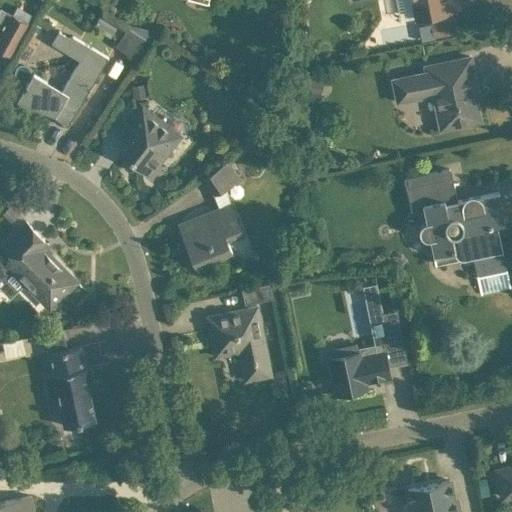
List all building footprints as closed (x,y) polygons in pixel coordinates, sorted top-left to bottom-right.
[(413,0),(417,18),(456,9),(456,8),(460,7),(458,0),(413,0)] [(28,22),(27,22),(31,13),(17,5),(0,35),(0,48),(10,54),(28,22)] [(432,37),(458,32),(454,14),(429,19),(432,37)] [(118,24),(109,19),(103,29),(112,34),(118,24)] [(150,41),(128,26),(116,45),(138,59),(150,41)] [(57,112),(70,120),(109,56),(72,34),(71,37),(59,30),(52,42),(80,59),(61,89),(33,73),(17,100),(55,115),(57,112)] [(470,55),(451,59),(425,65),(426,71),(393,78),(398,99),(434,92),(441,127),(480,119),(474,87),(477,86),(470,55)] [(145,82),(131,85),(132,95),(133,98),(147,95),(145,82)] [(122,152),(143,169),(156,153),(162,158),(175,142),(181,134),(143,105),(128,123),(139,131),(122,152)] [(240,175),(227,159),(202,177),(215,194),(240,175)] [(423,207),(426,220),(424,221),(421,224),(419,228),(419,231),(421,235),(423,237),(426,238),(428,239),(430,238),(435,262),(473,254),(481,293),(511,287),(497,222),(505,220),(499,191),(457,199),(450,166),(403,176),(410,209),(423,207)] [(192,235),(185,238),(197,269),(234,254),(225,232),(240,226),(230,202),(186,219),(192,235)] [(63,293),(77,280),(40,243),(44,239),(26,220),(2,244),(13,255),(6,262),(47,304),(60,291),(63,293)] [(240,287),(244,303),(275,296),(272,281),(240,287)] [(246,379),(271,373),(257,305),(207,315),(215,355),(240,350),(246,379)] [(384,350),(385,350),(404,346),(396,309),(382,311),(381,312),(386,340),(383,341),(384,350)] [(95,418),(86,378),(79,344),(67,347),(63,327),(42,331),(46,350),(42,351),(44,359),(51,358),(54,372),(43,374),(47,395),(58,392),(62,411),(65,425),(95,418)] [(390,375),(388,366),(384,350),(360,355),(359,350),(329,356),(333,376),(328,383),(336,389),(336,393),(367,386),(366,381),(390,375)] [(511,465),(498,469),(503,495),(511,493),(511,501),(510,502),(511,503),(511,465)] [(478,478),(480,490),(489,488),(486,476),(478,478)] [(456,511),(450,479),(408,488),(411,506),(407,506),(408,511),(456,511)] [(0,511),(35,511),(31,494),(0,500),(0,511)]
